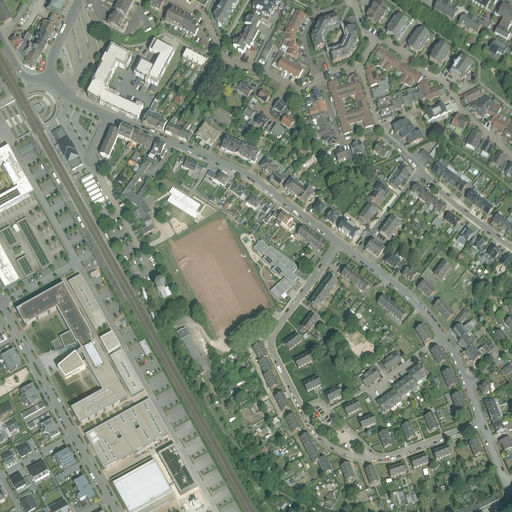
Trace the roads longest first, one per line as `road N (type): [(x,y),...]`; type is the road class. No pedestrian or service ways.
road 1 (residential): [(51,76),(71,98),(244,173),(339,243)]
road 2 (residential): [(1,305),(78,262),(23,164)]
road 3 (residential): [(339,243),(270,343),(302,410)]
road 4 (residential): [(74,438),(1,305)]
road 5 (residential): [(355,254),(415,301),(443,337)]
road 6 (residential): [(421,169),(511,248)]
